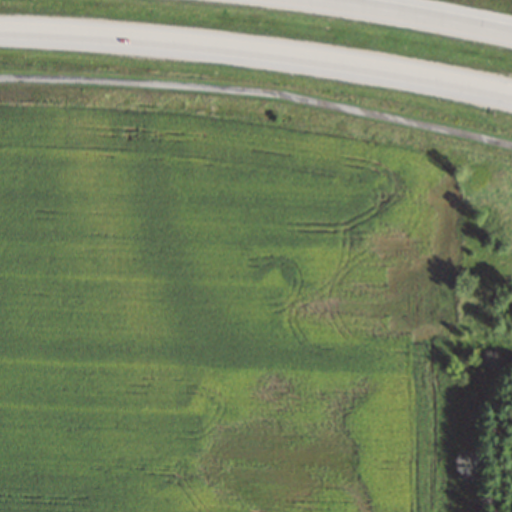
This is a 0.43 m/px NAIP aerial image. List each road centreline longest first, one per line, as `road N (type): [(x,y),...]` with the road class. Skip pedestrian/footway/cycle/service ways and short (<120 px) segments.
road 1 (trunk): [(0,30),(252,50),(511,94)]
road 2 (trunk): [(511,33),(321,0)]
